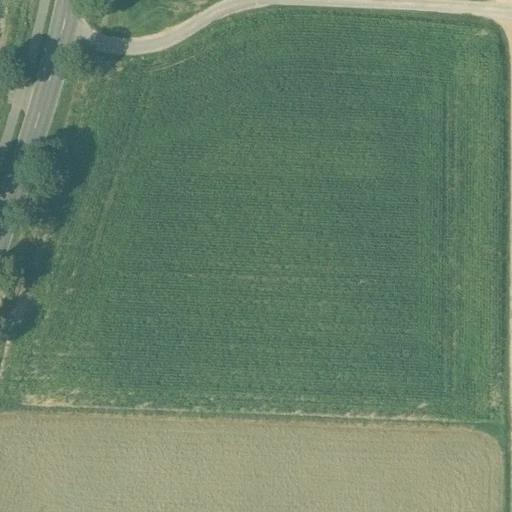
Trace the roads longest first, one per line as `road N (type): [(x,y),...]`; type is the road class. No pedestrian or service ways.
road 1 (secondary): [(0,227),(39,119),(59,28)]
road 2 (unclassified): [(59,28),(125,46),(173,42),(250,0)]
road 3 (unclassified): [(333,0),(511,13)]
